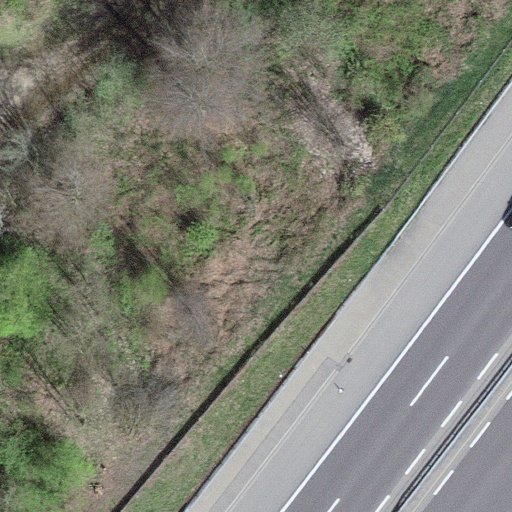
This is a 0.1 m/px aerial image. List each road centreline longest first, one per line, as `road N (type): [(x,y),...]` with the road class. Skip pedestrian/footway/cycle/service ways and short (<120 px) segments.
road 1 (motorway): [(511,270),(328,511)]
road 2 (track): [(0,94),(17,111),(139,0)]
